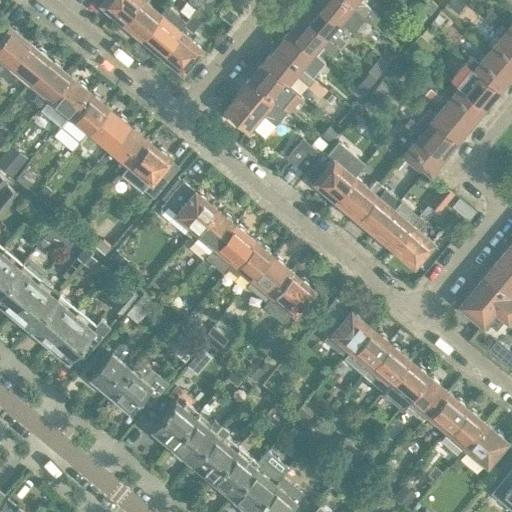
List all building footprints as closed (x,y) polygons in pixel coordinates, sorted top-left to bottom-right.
[(100,0),(103,2),(104,5),(109,10),(112,9),(121,17),(135,0),(100,0)] [(146,0),(135,0),(121,17),(130,24),(130,27),(135,32),(138,31),(140,33),(159,11),(146,0)] [(202,0),(196,8),(179,28),(160,50),(170,58),(170,61),(175,65),(178,65),(181,67),(200,45),(197,43),(199,40),(199,38),(196,34),(193,35),(191,38),(186,34),(190,29),(192,30),(217,0),(202,0)] [(345,24),(338,18),(316,0),(312,0),(301,14),(339,45),(345,39),(338,33),(345,24)] [(365,15),(347,0),(316,0),(338,18),(345,10),(359,22),(365,15)] [(347,0),(365,15),(370,8),(360,0),(347,0)] [(380,16),(370,8),(365,15),(374,22),(380,16)] [(503,20),(491,10),(486,16),(499,26),(501,23),(503,20)] [(159,11),(140,33),(143,36),(144,38),(149,43),(152,43),(160,50),(179,28),(159,11)] [(301,14),(288,29),(312,49),(319,41),(333,52),(339,45),(301,14)] [(0,72),(28,39),(19,31),(19,28),(14,24),(11,24),(8,22),(0,31),(0,72)] [(511,23),(508,28),(501,23),(499,26),(511,37),(511,23)] [(511,37),(499,26),(495,30),(501,36),(491,49),(511,66),(511,37)] [(288,29),(276,45),(313,76),(319,69),(305,58),(312,49),(288,29)] [(420,32),(413,41),(426,51),(433,43),(420,32)] [(37,46),(28,39),(0,72),(8,79),(12,78),(14,75),(14,72),(16,69),(19,69),(30,78),(49,56),(46,53),(46,50),(40,46),(37,46)] [(276,45),(263,60),(286,80),(293,71),(307,83),(313,76),(276,45)] [(385,47),(380,53),(381,54),(389,61),(394,54),(385,47)] [(511,73),(511,66),(491,49),(480,62),(473,56),(470,60),(501,86),(511,73)] [(381,54),(375,62),(383,68),(389,61),(381,54)] [(51,58),(49,56),(30,78),(40,86),(32,96),(42,104),(69,72),(60,65),(59,62),(54,57),(51,58)] [(263,60),(250,75),(288,107),(293,100),(279,88),(286,80),(263,60)] [(501,86),(470,60),(467,64),(473,69),(463,82),(487,103),(501,86)] [(370,71),(363,78),(370,83),(376,76),(370,71)] [(77,79),(69,72),(42,104),(52,112),(60,103),(70,111),(89,89),(86,87),(86,84),(80,79),(77,79)] [(288,107),(250,75),(224,107),(248,126),(266,105),(280,116),(288,107)] [(327,88),(313,76),(307,83),(321,95),(327,88)] [(438,79),(433,86),(442,94),(445,90),(447,87),(438,79)] [(363,92),(350,81),(346,86),(359,97),(363,92)] [(387,89),(379,82),(371,92),(379,99),(387,89)] [(487,103),(463,82),(452,96),(445,90),(442,94),(473,119),(487,103)] [(442,94),(433,86),(427,93),(436,101),(439,98),(442,94)] [(91,91),(89,89),(70,111),(80,119),(72,129),(82,137),(84,135),(109,105),(100,98),(99,95),(94,90),(91,91)] [(473,119),(442,94),(439,98),(445,103),(435,116),(459,136),(473,119)] [(117,113),(109,105),(84,135),(90,140),(96,133),(110,144),(128,122),(126,120),(126,117),(120,112),(117,113)] [(459,136),(435,116),(427,109),(418,120),(412,115),(407,122),(414,128),(445,154),(459,136)] [(131,124),(128,122),(110,144),(124,155),(117,163),(123,168),(148,138),(140,131),(139,128),(134,124),(131,124)] [(329,125),(322,133),(329,140),(337,131),(329,125)] [(445,154),(414,128),(410,132),(417,137),(406,151),(425,167),(430,171),(445,154)] [(377,131),(371,139),(377,144),(384,135),(377,131)] [(286,155),(304,170),(320,151),(302,136),(286,155)] [(153,195),(178,164),(168,156),(169,155),(166,153),(166,150),(160,146),(157,146),(148,138),(123,168),(121,171),(141,189),(143,187),(153,195)] [(10,143),(0,154),(0,164),(13,175),(27,157),(10,143)] [(322,150),(320,151),(304,170),(324,187),(325,190),(331,195),(333,194),(335,196),(354,174),(339,162),(346,154),(340,150),(333,159),(322,150)] [(405,154),(396,163),(403,169),(411,160),(405,154)] [(425,167),(417,177),(424,183),(432,173),(430,171),(425,167)] [(354,174),(335,196),(338,198),(338,201),(343,205),(346,205),(355,212),(380,182),(374,178),(368,186),(354,174)] [(162,212),(189,234),(214,204),(205,197),(205,194),(200,190),(197,190),(182,177),(161,202),(162,212)] [(380,182),(355,212),(364,220),(364,222),(369,226),(371,226),(374,228),(393,206),(399,198),(380,182)] [(7,183),(0,191),(0,208),(1,209),(16,191),(7,183)] [(45,184),(36,195),(53,209),(63,197),(54,190),(53,190),(45,184)] [(438,211),(454,192),(444,184),(429,203),(438,211)] [(223,212),(214,204),(189,234),(208,250),(215,242),(233,220),(231,218),(230,215),(226,211),(223,212)] [(393,206),(374,228),(376,230),(377,233),(381,237),(384,237),(394,245),(419,215),(413,210),(407,218),(393,206)] [(419,215),(394,245),(402,252),(402,255),(407,259),(410,258),(413,261),(432,239),(417,226),(423,219),(419,215)] [(54,223),(46,216),(39,224),(47,231),(54,223)] [(236,223),(233,220),(215,242),(229,254),(222,262),(227,266),(252,236),(244,229),(243,226),(239,222),(236,223)] [(53,236),(59,228),(54,223),(47,231),(53,236)] [(99,236),(93,243),(105,253),(110,246),(99,236)] [(262,244),(252,236),(227,266),(233,271),(239,263),(243,266),(239,271),(249,280),(253,275),(272,253),(269,250),(269,248),(264,244),(262,244)] [(511,241),(511,242),(499,257),(511,267),(511,241)] [(3,245),(0,248),(0,285),(22,260),(3,245)] [(90,253),(83,247),(76,255),(83,261),(90,253)] [(117,250),(111,258),(123,267),(129,260),(117,250)] [(90,267),(97,259),(90,253),(83,261),(90,267)] [(274,255),(272,253),(253,275),(267,287),(261,294),(266,298),(291,268),(282,261),(282,258),(277,254),(274,255)] [(511,267),(499,257),(486,273),(511,294),(511,267)] [(22,260),(0,285),(0,299),(1,300),(1,303),(10,311),(40,276),(22,260)] [(300,276),(291,268),(266,298),(286,315),(311,285),(308,283),(308,280),(303,276),(300,276)] [(511,316),(511,294),(486,273),(462,302),(486,321),(487,319),(497,328),(507,316),(510,319),(511,316)] [(40,276),(10,311),(20,319),(23,319),(30,325),(58,291),(40,276)] [(112,303),(121,310),(136,292),(127,284),(112,303)] [(160,290),(155,296),(162,302),(167,296),(160,290)] [(58,291),(30,325),(37,331),(38,334),(47,342),(77,306),(58,291)] [(142,291),(126,311),(136,320),(153,300),(142,291)] [(334,297),(313,321),(327,333),(347,308),(334,297)] [(84,354),(110,324),(100,316),(95,323),(86,314),(77,306),(47,342),(56,350),(59,349),(67,356),(75,346),(84,354)] [(338,348),(344,353),(369,323),(361,317),(361,314),(355,309),(352,309),(350,307),(325,337),(335,346),(342,338),(345,341),(338,348)] [(185,321),(183,323),(193,330),(195,327),(201,320),(191,313),(185,321)] [(364,370),(389,340),(386,338),(386,335),(381,331),(379,331),(369,323),(344,353),(364,370)] [(228,337),(213,324),(204,334),(219,347),(228,337)] [(174,351),(184,360),(201,340),(190,332),(174,351)] [(383,386),(408,356),(399,349),(399,346),(394,342),(392,342),(389,340),(364,370),(383,386)] [(89,374),(109,391),(136,359),(127,352),(129,350),(128,344),(124,341),(118,341),(112,349),(111,349),(89,374)] [(202,346),(186,364),(196,373),(211,354),(202,346)] [(408,394),(427,372),(425,370),(425,367),(420,363),(417,364),(408,356),(383,386),(402,402),(408,394)] [(136,359),(109,391),(128,407),(141,393),(149,400),(166,380),(138,357),(136,359)] [(234,368),(227,377),(237,385),(244,377),(234,368)] [(428,411),(447,388),(438,381),(438,378),(433,374),(430,374),(427,372),(408,394),(428,411)] [(447,427),(466,404),(463,402),(463,400),(458,396),(456,396),(447,388),(428,411),(447,427)] [(303,401),(293,392),(285,401),(295,410),(303,401)] [(175,397),(150,426),(170,443),(197,410),(184,400),(182,403),(175,397)] [(316,406),(306,397),(303,401),(295,410),(306,419),(316,406)] [(466,404),(447,427),(443,431),(463,448),(485,421),(476,413),(476,410),(471,406),(469,407),(466,404)] [(190,459),(221,423),(214,417),(210,421),(197,410),(170,443),(190,459)] [(329,412),(317,427),(319,429),(327,418),(328,419),(332,415),(329,412)] [(494,428),(485,421),(463,448),(482,464),(505,437),(502,435),(502,432),(497,428),(494,428)] [(210,476),(237,443),(225,434),(228,429),(221,423),(190,459),(210,476)] [(334,443),(345,431),(335,423),(325,435),(334,443)] [(237,443),(210,476),(230,492),(257,460),(237,443)] [(315,472),(325,481),(340,462),(331,454),(315,472)] [(257,460),(230,492),(250,509),(277,477),(257,460)] [(346,462),(329,482),(340,491),(357,471),(346,462)] [(277,477),(250,509),(253,511),(283,511),(302,490),(281,473),(277,477)] [(0,511),(31,511),(28,509),(25,509),(18,503),(17,504),(7,495),(0,502),(0,511)]
